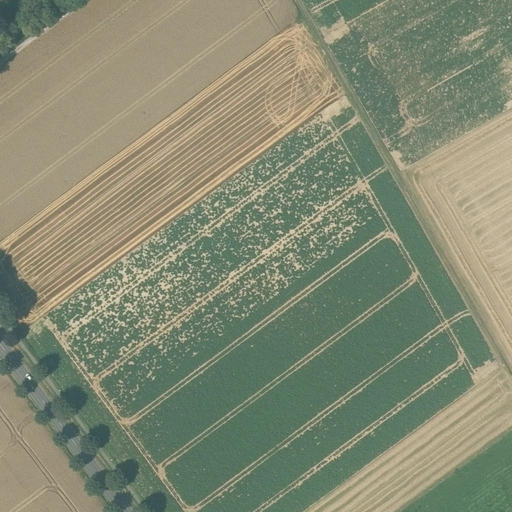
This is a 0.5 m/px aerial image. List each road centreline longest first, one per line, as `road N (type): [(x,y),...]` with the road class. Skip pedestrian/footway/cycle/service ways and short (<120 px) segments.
road 1 (track): [(297,0),(511,366)]
road 2 (secondary): [(0,345),(124,511)]
